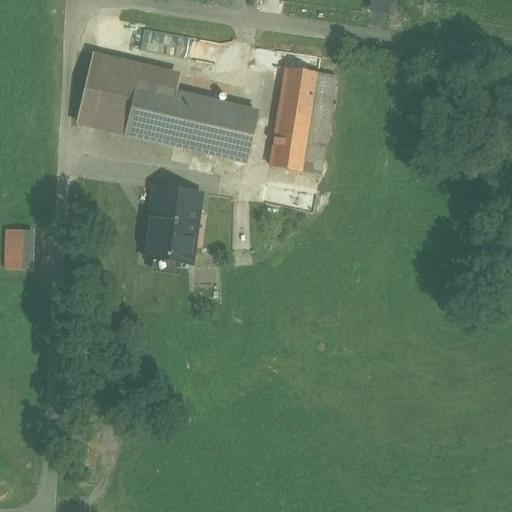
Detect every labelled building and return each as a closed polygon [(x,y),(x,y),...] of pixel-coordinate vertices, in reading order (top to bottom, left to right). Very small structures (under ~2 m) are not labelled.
[(144,30),(140,45),(160,50),(164,35),(144,30)] [(182,74),(92,53),(76,126),(124,137),(136,86),(177,96),(182,74)] [(335,77),(286,70),(270,168),(319,179),(335,77)] [(177,96),(136,86),(124,137),(246,165),(258,115),(186,98),(177,96)] [(193,268),(203,194),(151,187),(142,261),(193,268)] [(32,232),(7,231),(6,271),(31,271),(32,232)]
